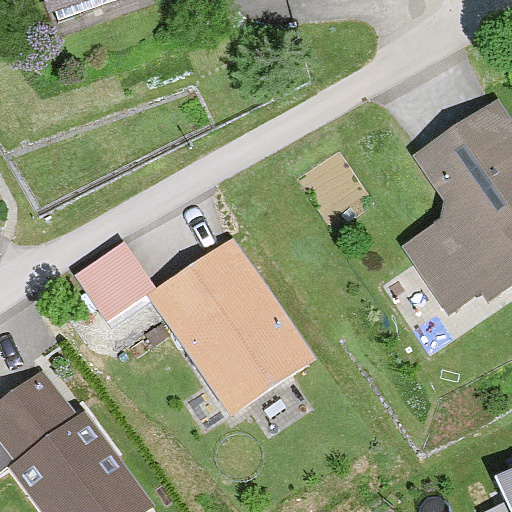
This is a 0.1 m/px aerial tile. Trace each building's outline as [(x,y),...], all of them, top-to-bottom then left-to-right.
[(41,0),(47,16),(93,0),(41,0)] [(511,284),(511,142),(489,109),(408,164),(443,214),(396,246),(445,317),(472,299),(478,308),(511,284)] [(152,316),(223,424),(310,367),(239,259),(152,316)] [(149,511),(40,385),(0,419),(0,450),(53,511),(149,511)] [(511,511),(511,481),(494,489),(504,511),(511,511)]
